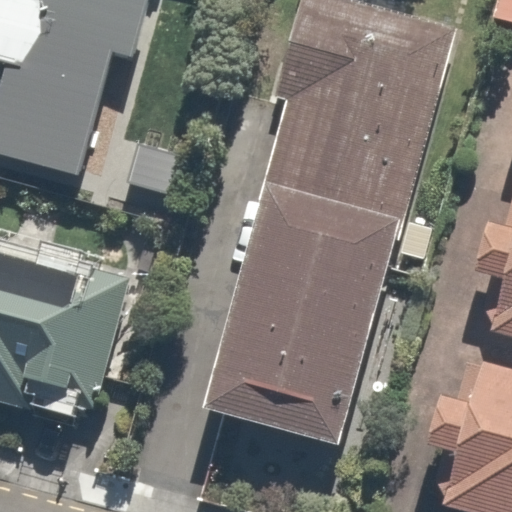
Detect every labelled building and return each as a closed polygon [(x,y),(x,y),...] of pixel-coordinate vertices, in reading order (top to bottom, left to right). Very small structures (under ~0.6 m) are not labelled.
[(0,0),(0,69),(9,72),(0,107),(0,159),(90,184),(122,66),(147,72),(166,0),(0,0)] [(459,21),(360,0),(308,0),(217,432),(366,463),(459,21)] [(511,0),(498,0),(489,28),(511,36),(511,0)] [(511,238),(500,236),(487,290),(511,296),(511,332),(508,349),(511,349),(511,238)] [(136,289),(0,246),(0,416),(31,426),(41,394),(99,411),(136,289)] [(511,511),(511,374),(476,364),(443,474),(467,482),(458,511),(511,511)]
